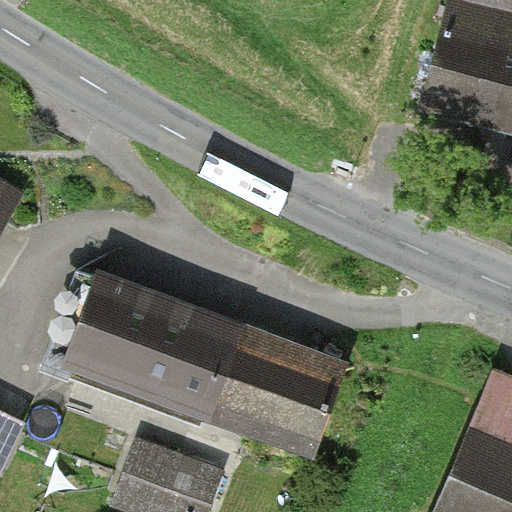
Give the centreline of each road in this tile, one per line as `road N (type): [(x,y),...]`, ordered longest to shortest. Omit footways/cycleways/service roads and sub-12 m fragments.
road 1 (tertiary): [(0,25),(268,184),(511,290)]
road 2 (track): [(421,0),(404,53),(381,238)]
